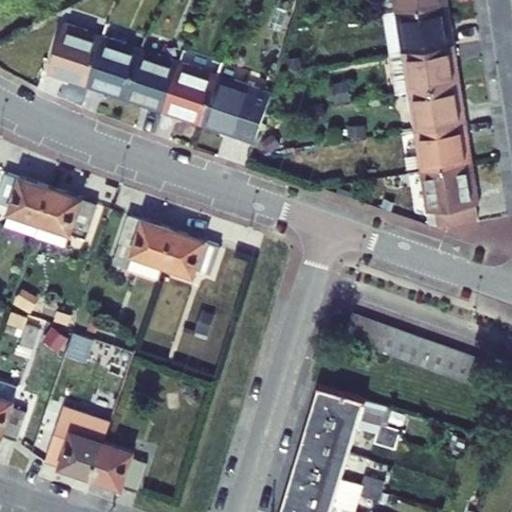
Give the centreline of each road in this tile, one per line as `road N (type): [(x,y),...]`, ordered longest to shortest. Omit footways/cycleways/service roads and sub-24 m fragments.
road 1 (tertiary): [(0,103),(329,227)]
road 2 (residential): [(329,227),(238,511)]
road 3 (tertiary): [(329,227),(511,291)]
